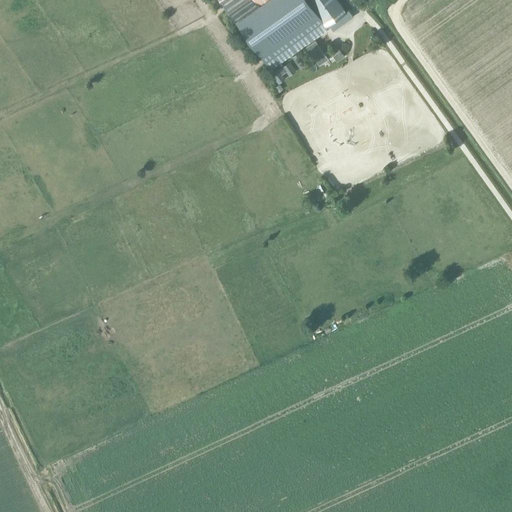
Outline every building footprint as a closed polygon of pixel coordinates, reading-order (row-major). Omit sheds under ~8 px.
[(328,27),(327,25),(308,0),(267,0),(261,5),(238,21),(272,68),(328,27)] [(346,11),(338,0),(308,0),(327,25),(346,11)] [(306,47),(319,65),(328,58),(315,41),(306,47)] [(303,59),(306,58),(301,51),(292,57),(300,68),(306,64),(303,59)] [(283,75),(287,72),(288,71),(291,74),(295,70),(290,62),(272,75),(278,83),(283,79),(281,76),(283,75)]
